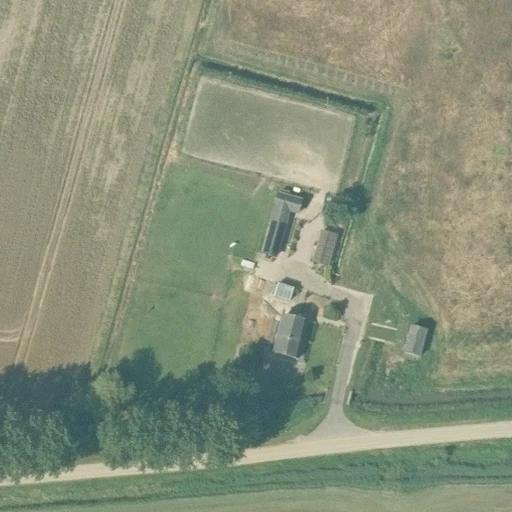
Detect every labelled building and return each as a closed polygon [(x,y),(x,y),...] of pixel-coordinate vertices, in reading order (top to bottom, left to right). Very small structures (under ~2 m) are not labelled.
[(290,214),(299,216),(303,201),(279,195),(263,255),(278,259),(290,214)] [(321,232),(312,263),(329,268),(337,236),(321,232)] [(277,284),(274,300),(289,303),(293,287),(277,284)] [(283,317),(278,335),(274,354),(297,360),(306,323),(283,317)] [(404,353),(419,357),(426,332),(411,327),(404,353)]
